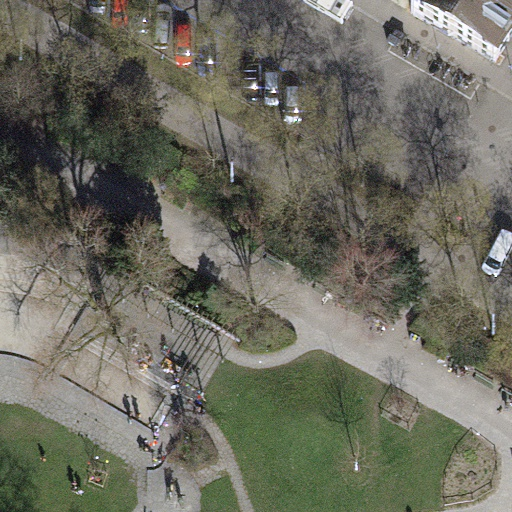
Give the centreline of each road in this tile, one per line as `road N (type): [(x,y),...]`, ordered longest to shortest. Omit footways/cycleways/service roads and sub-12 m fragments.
road 1 (residential): [(457,141),(208,0)]
road 2 (residential): [(511,307),(498,297),(496,161)]
